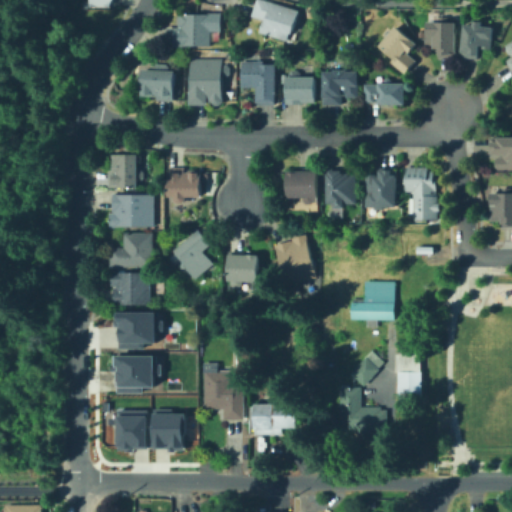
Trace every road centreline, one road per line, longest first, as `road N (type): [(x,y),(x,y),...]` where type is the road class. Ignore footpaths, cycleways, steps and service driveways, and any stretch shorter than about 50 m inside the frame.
road 1 (residential): [(150,0),(77,133),(79,481)]
road 2 (residential): [(85,112),(178,135),(442,136),(452,106)]
road 3 (residential): [(435,487),(200,483)]
road 4 (residential): [(442,136),(453,144),(465,238),(476,254)]
road 5 (residential): [(200,483),(79,481)]
